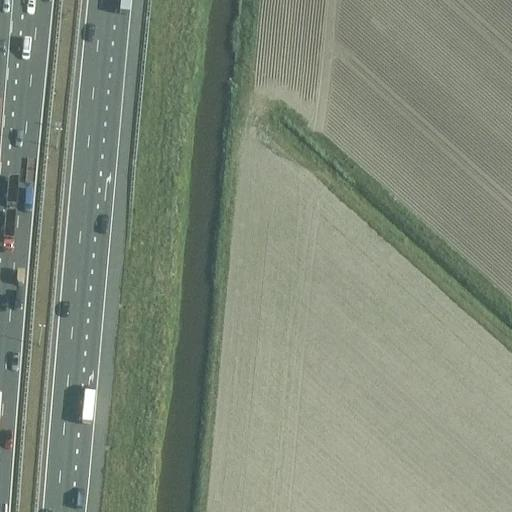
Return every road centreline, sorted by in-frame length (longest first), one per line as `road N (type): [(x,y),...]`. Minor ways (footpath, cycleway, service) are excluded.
road 1 (motorway): [(57,511),(104,0)]
road 2 (motorway): [(30,0),(0,348)]
